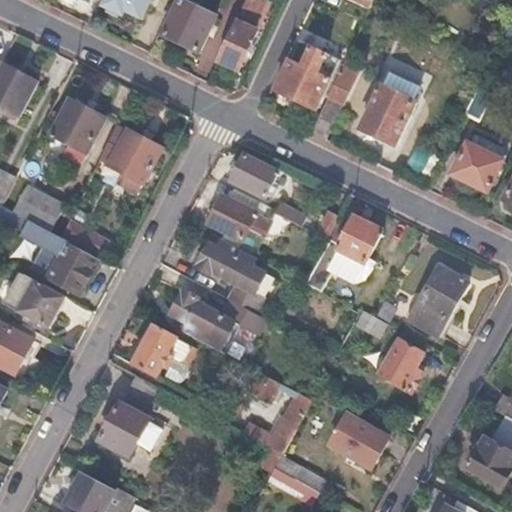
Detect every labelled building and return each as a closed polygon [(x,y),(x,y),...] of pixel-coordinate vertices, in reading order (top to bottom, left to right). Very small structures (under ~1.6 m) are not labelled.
[(106,0),(104,6),(108,7),(106,12),(117,17),(119,13),(126,17),(128,11),(142,18),(150,0),(106,0)] [(218,17),(183,0),(181,0),(165,35),(202,52),(218,17)] [(247,0),(219,61),(239,70),(271,0),(247,0)] [(339,59),(301,42),(279,92),(317,110),(339,59)] [(362,64),(347,57),(312,133),(327,140),(362,64)] [(38,82),(2,64),(0,67),(0,107),(13,114),(19,118),(38,82)] [(416,103),(382,87),(362,131),(396,147),(416,103)] [(478,88),(472,100),(464,114),(478,121),(491,94),(478,88)] [(106,118),(70,98),(51,134),(70,144),(86,153),(106,118)] [(19,118),(13,114),(8,123),(15,126),(19,118)] [(127,131),(116,125),(99,158),(109,163),(109,165),(125,174),(131,177),(125,188),(137,194),(143,183),(145,183),(163,149),(127,129),(127,131)] [(86,153),(70,144),(63,155),(80,164),(86,153)] [(505,162),(468,144),(452,175),(489,193),(505,162)] [(278,173),(245,156),(232,182),(265,199),(278,173)] [(38,163),(27,157),(17,176),(29,182),(38,163)] [(14,181),(0,173),(0,205),(2,206),(14,181)] [(131,177),(125,174),(119,185),(125,188),(131,177)] [(511,183),(503,200),(511,204),(511,183)] [(63,207),(27,188),(13,212),(23,217),(50,231),(63,207)] [(236,188),(229,200),(261,216),(267,204),(236,188)] [(229,200),(225,198),(211,225),(227,233),(224,239),(241,249),(250,232),(256,235),(264,218),(261,216),(229,200)] [(278,209),(276,214),(302,228),(308,216),(282,202),(278,209)] [(338,217),(327,212),(315,234),(326,240),(338,217)] [(17,229),(63,253),(49,278),(73,290),(71,295),(76,297),(78,293),(81,295),(98,261),(67,245),(70,241),(58,235),(50,231),(23,217),(17,229)] [(108,239),(67,218),(58,235),(70,241),(99,256),(108,239)] [(339,247),(330,242),(308,285),(324,293),(333,277),(353,287),(365,282),(373,267),(367,264),(382,233),(354,219),(339,247)] [(219,248),(211,243),(198,268),(213,276),(215,272),(239,285),(231,300),(257,313),(276,279),(254,267),(258,258),(241,249),(224,239),(219,248)] [(468,283),(439,266),(409,319),(439,336),(468,283)] [(67,296),(21,272),(4,304),(50,328),(67,296)] [(180,319),(175,327),(224,353),(238,326),(256,335),(266,318),(257,313),(231,300),(222,317),(199,305),(201,301),(185,292),(172,315),(180,319)] [(393,307),(386,303),(380,314),(387,318),(393,307)] [(378,315),(366,309),(357,326),(380,339),(389,322),(378,315)] [(33,341),(0,323),(0,367),(14,375),(33,341)] [(183,343),(155,329),(136,365),(160,377),(164,368),(170,371),(176,360),(183,364),(191,349),(183,343)] [(424,356),(398,342),(379,375),(412,394),(423,374),(416,370),(424,356)] [(313,400),(256,370),(247,387),(273,401),(278,388),(297,398),(276,437),(250,424),(244,433),(273,449),(283,454),(313,400)] [(30,374),(23,387),(48,401),(55,387),(30,374)] [(122,405),(119,407),(101,441),(134,459),(168,393),(137,377),(122,405)] [(511,400),(503,395),(494,410),(511,420),(511,400)] [(389,438),(347,415),(330,445),(372,469),(389,438)] [(481,452),(477,453),(469,469),(504,489),(511,474),(511,452),(488,439),(481,452)] [(283,454),(273,449),(261,472),(270,477),(275,468),(281,457),(283,454)] [(281,457),(275,468),(319,493),(326,482),(281,457)] [(270,477),(268,480),(313,504),(319,493),(275,468),(270,477)] [(82,476),(67,505),(81,511),(127,511),(135,497),(127,493),(125,492),(122,497),(82,476)] [(453,511),(447,508),(444,511),(477,511),(459,501),(453,511)]
